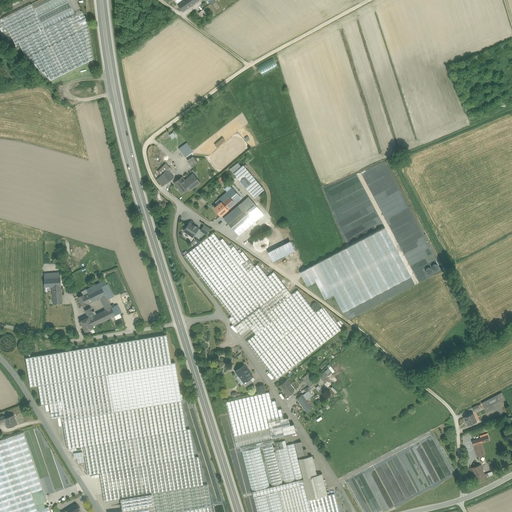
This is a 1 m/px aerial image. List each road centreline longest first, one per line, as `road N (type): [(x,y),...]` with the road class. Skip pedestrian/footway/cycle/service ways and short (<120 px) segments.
road 1 (track): [(370,0),(248,66),(147,141),(148,172),(450,409),(463,498)]
road 2 (secondary): [(101,0),(130,162),(178,321)]
road 3 (residential): [(353,511),(221,317),(178,321)]
road 4 (secondary): [(178,321),(238,511)]
road 5 (track): [(0,325),(71,341),(178,321)]
road 6 (unclassified): [(0,359),(98,511)]
